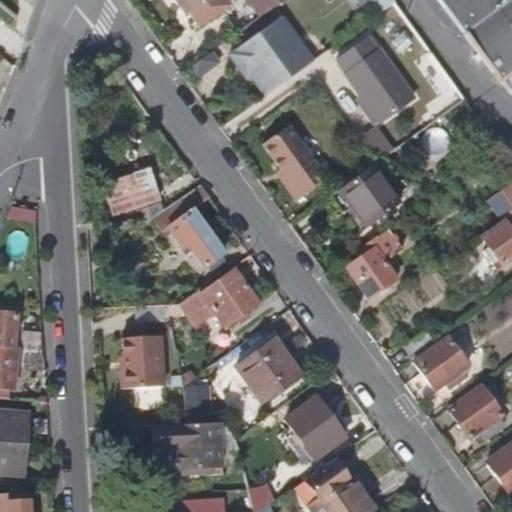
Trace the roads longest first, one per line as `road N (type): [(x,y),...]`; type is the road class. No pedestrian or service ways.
road 1 (residential): [(464,511),(87,0)]
road 2 (residential): [(80,511),(43,52)]
